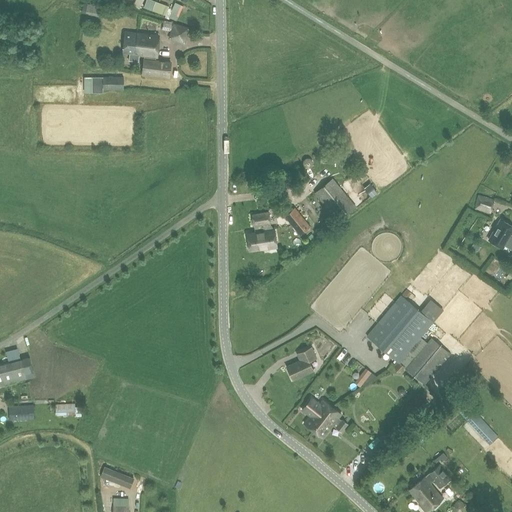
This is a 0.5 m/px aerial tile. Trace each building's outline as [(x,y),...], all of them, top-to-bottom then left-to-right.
[(135,0),(133,6),(139,9),(143,0),(135,0)] [(177,21),(183,6),(175,3),(169,18),(177,21)] [(86,14),(102,17),(103,7),(83,4),(81,13),(86,14)] [(171,32),(174,24),(164,21),(162,29),(171,32)] [(171,38),(184,42),(188,29),(175,25),(171,38)] [(138,60),(139,55),(157,57),(159,35),(125,32),(123,53),(132,54),(131,59),(138,60)] [(144,60),(142,74),(169,77),(171,63),(144,60)] [(124,90),(124,77),(93,76),(93,91),(103,91),(103,90),(124,90)] [(338,222),(356,207),(332,178),(314,193),(338,222)] [(490,214),(495,199),(478,194),(474,210),(490,214)] [(284,216),(299,235),(310,226),(295,207),(284,216)] [(274,229),(270,230),(269,223),(271,223),(269,213),(252,215),(254,226),(255,226),(256,232),(247,234),(250,251),(263,248),(263,250),(277,247),(274,229)] [(511,235),(510,234),(511,230),(511,225),(500,219),(488,240),(502,248),(504,245),(511,249),(509,252),(511,253),(511,235)] [(401,295),(366,336),(397,362),(394,366),(402,373),(406,369),(405,369),(427,343),(420,337),(433,322),(401,295)] [(449,352),(431,337),(427,343),(405,369),(406,369),(422,383),(449,352)] [(297,354),(299,360),(286,366),(293,380),(313,370),(309,361),(316,358),(312,347),(297,354)] [(26,376),(32,374),(28,359),(22,361),(21,359),(0,364),(0,385),(26,379),(26,376)] [(365,368),(354,382),(360,387),(371,373),(365,368)] [(456,392),(448,400),(489,444),(497,436),(456,392)] [(305,424),(314,431),(333,406),(324,399),(320,404),(312,398),(303,410),(311,416),(305,424)] [(55,416),(75,415),(74,403),(55,404),(55,416)] [(10,406),(10,416),(34,415),(33,405),(10,406)] [(314,431),(323,438),(332,425),(341,432),(348,424),(342,419),(341,420),(338,418),(342,413),(333,406),(314,431)] [(100,476),(129,488),(134,478),(104,466),(100,476)] [(442,498),(430,484),(434,480),(441,488),(450,480),(438,466),(409,490),(427,511),(442,498)] [(113,498),(112,511),(128,511),(128,498),(113,498)]
